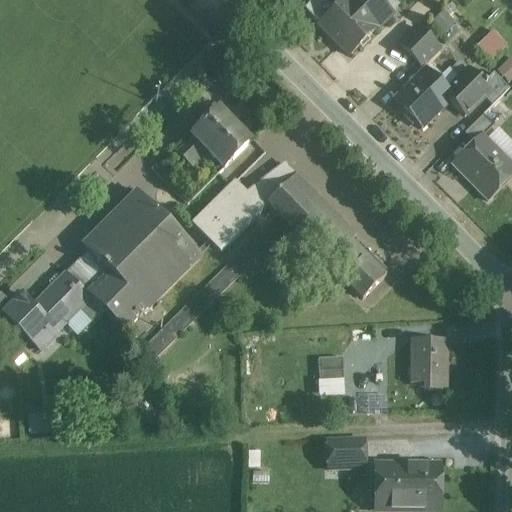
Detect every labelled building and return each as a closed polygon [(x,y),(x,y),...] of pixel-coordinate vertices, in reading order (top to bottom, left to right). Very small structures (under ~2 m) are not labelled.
[(392,16),(376,0),(345,0),(334,12),(322,0),(315,0),(304,11),(319,26),(318,27),(349,58),(377,30),(377,31),(392,16)] [(416,29),(399,46),(410,57),(427,40),(416,29)] [(492,32),(475,49),(489,63),(507,47),(492,32)] [(427,40),(410,57),(421,68),(438,51),(427,40)] [(499,73),(511,84),(511,83),(511,57),(499,73)] [(426,71),(393,103),(421,131),(449,103),(453,99),(447,93),(426,71)] [(483,85),(469,71),(447,93),(453,99),(449,103),(464,119),(484,99),(490,93),(483,85)] [(493,75),(483,85),(490,93),(484,99),(492,108),(509,91),(493,75)] [(249,146),(217,114),(192,140),(210,158),(223,171),(249,146)] [(483,117),(464,135),(474,145),(482,137),(482,138),(493,127),(483,117)] [(511,167),(482,138),(482,137),(474,145),(452,167),(488,203),(506,184),(503,181),(511,172),(511,167)] [(192,140),(177,155),(195,173),(210,158),(192,140)] [(284,166),(246,194),(251,199),(208,242),(220,253),(268,206),(267,205),(295,177),(284,166)] [(355,238),(295,177),(267,205),(278,216),(300,239),(326,265),(350,243),(355,238)] [(235,183),(192,226),(208,242),(251,199),(246,194),(235,183)] [(130,190),(121,200),(126,205),(83,248),(87,253),(103,269),(102,270),(112,280),(113,278),(146,311),(199,258),(130,190)] [(300,239),(278,216),(129,362),(141,374),(252,265),(263,276),(300,239)] [(385,278),(350,243),(326,265),(362,301),(385,278)] [(146,311),(113,278),(112,280),(102,270),(103,269),(87,253),(66,275),(91,300),(91,301),(104,314),(105,315),(124,333),(146,311)] [(66,275),(65,274),(31,307),(31,308),(57,334),(80,311),(91,301),(91,300),(66,275)] [(315,277),(297,296),(306,304),(324,285),(315,277)] [(0,294),(0,327),(8,320),(4,315),(12,307),(0,294)] [(14,299),(14,301),(14,304),(12,307),(4,315),(8,320),(40,351),(57,334),(31,308),(31,307),(25,301),(25,299),(24,297),(22,296),(20,296),(17,296),(15,297),(14,299)] [(104,314),(91,301),(80,311),(94,325),(104,314)] [(384,333),(373,333),(373,353),(385,353),(384,333)] [(447,342),(432,342),(432,344),(410,343),(409,386),(447,386),(447,342)] [(342,359),(318,360),(318,372),(342,371),(342,359)] [(342,371),(318,372),(319,384),(343,382),(342,371)] [(51,414),(28,415),(29,435),(52,433),(51,414)] [(327,440),(329,473),(369,471),(368,438),(327,440)] [(438,511),(439,468),(375,468),(374,511),(438,511)]
